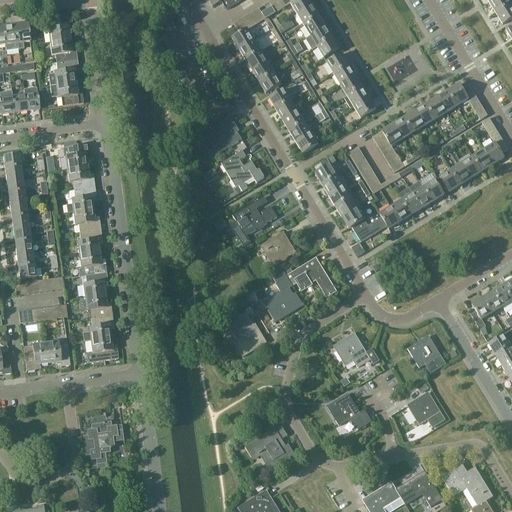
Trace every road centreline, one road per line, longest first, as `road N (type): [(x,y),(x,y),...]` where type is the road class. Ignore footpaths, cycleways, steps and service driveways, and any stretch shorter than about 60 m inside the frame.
road 1 (residential): [(393,456),(323,462),(285,397),(302,336),(365,294)]
road 2 (residential): [(141,374),(108,123)]
road 3 (residential): [(292,173),(205,29)]
road 4 (residential): [(65,385),(70,465),(29,475),(0,452)]
road 5 (residential): [(511,133),(429,0)]
road 6 (residential): [(511,494),(478,447),(393,456)]
road 7 (residential): [(511,420),(438,299)]
road 8 (residential): [(365,294),(292,173)]
road 9 (residential): [(159,511),(141,374)]
road 10 (residential): [(108,123),(89,0)]
